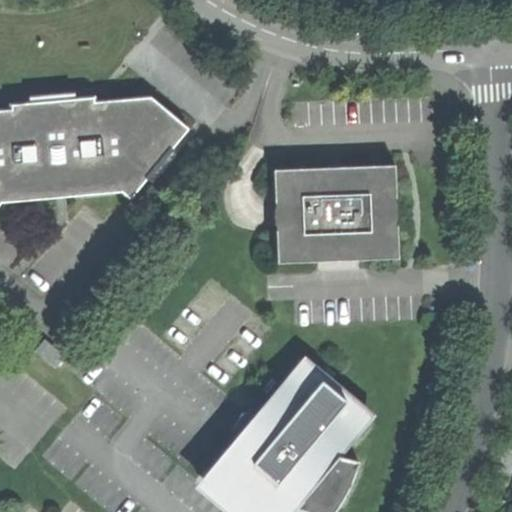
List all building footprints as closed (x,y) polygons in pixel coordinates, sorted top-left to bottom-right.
[(0,114),(0,203),(66,197),(119,193),(129,201),(190,131),(154,100),(95,106),(95,100),(54,103),(13,107),(13,113),(0,114)] [(277,231),(278,263),(318,262),(399,259),(396,167),(349,170),(345,168),(339,167),(339,172),(335,172),(330,172),(329,168),(325,169),(321,170),(275,172),(277,231)] [(65,357),(44,339),(35,351),(55,368),(65,357)] [(329,511),(333,498),(339,503),(350,482),(358,461),(339,456),(369,421),(298,361),(251,417),(206,470),(255,511),(291,511),(294,509),(307,511),(329,511)] [(255,511),(206,470),(199,479),(237,511),(255,511)] [(332,511),(336,507),(339,503),(333,498),(329,511),(332,511)]
